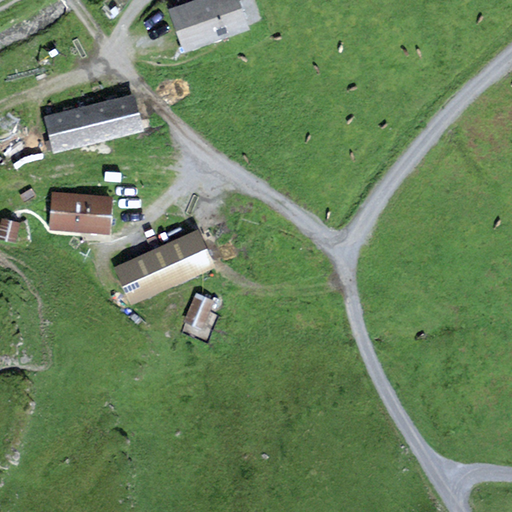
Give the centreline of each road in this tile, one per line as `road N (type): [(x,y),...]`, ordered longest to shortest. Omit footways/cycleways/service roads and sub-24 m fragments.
road 1 (track): [(511,57),(432,132),(346,255),(350,296),(383,387),(463,511)]
road 2 (track): [(346,255),(192,140),(111,57),(72,0)]
road 3 (track): [(347,279),(274,292),(238,285),(221,272),(198,211),(205,185),(227,168)]
road 4 (track): [(192,140),(180,187),(100,254),(110,290)]
